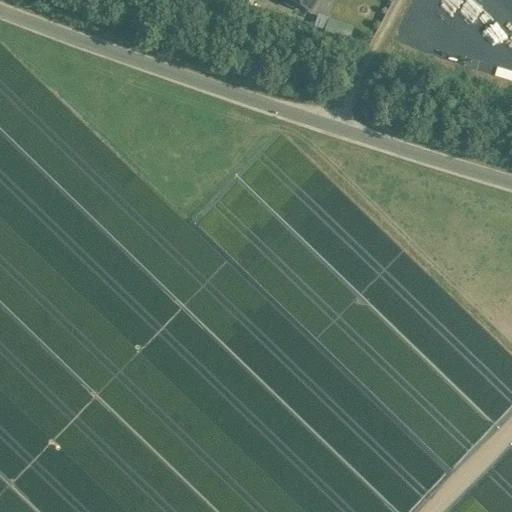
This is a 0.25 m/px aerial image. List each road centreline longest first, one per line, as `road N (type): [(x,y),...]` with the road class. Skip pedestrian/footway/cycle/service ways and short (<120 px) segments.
road 1 (unclassified): [(511,183),(0,12)]
road 2 (track): [(335,129),(404,0)]
